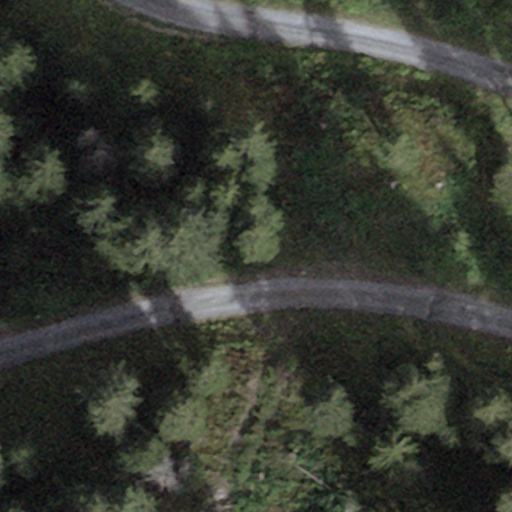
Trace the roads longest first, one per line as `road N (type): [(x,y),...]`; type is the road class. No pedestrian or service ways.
road 1 (track): [(511,349),(300,321),(58,369),(0,392)]
road 2 (track): [(294,0),(511,92)]
